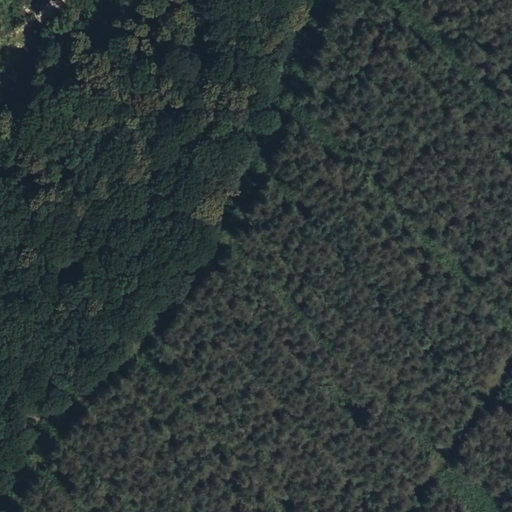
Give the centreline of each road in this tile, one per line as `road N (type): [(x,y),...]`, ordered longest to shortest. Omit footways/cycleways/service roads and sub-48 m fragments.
road 1 (track): [(333,0),(236,221),(108,376),(11,511)]
road 2 (track): [(401,511),(511,350)]
